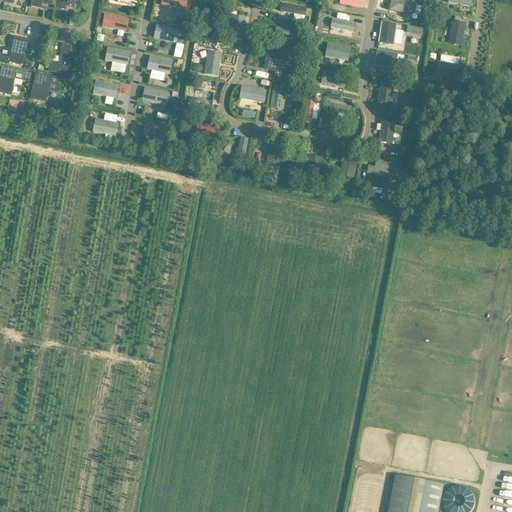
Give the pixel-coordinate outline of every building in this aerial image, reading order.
[(42,0),(31,0),(30,9),(41,10),(42,0)] [(76,0),(58,0),(57,10),(66,11),(67,0),(74,0),(76,0)] [(162,0),(161,7),(186,11),(188,0),(162,0)] [(364,0),(340,0),(339,4),(363,9),(364,0)] [(413,1),(408,0),(391,0),(389,11),(410,15),(413,1)] [(305,17),(306,8),(281,4),(280,12),(305,17)] [(216,33),(220,9),(212,8),(207,31),(216,33)] [(102,28),(127,33),(129,21),(105,16),(102,28)] [(246,18),(232,16),(228,38),(242,41),(246,18)] [(356,36),(358,23),(335,18),(332,31),(356,36)] [(466,24),(452,21),(448,44),(462,46),(466,24)] [(382,23),(379,43),(388,44),(389,45),(393,45),(394,44),(395,40),(394,39),(396,30),(396,25),(382,23)] [(180,31),(157,26),(154,40),(177,45),(180,31)] [(299,42),(301,33),(276,28),(274,36),(299,42)] [(0,55),(0,62),(7,63),(7,61),(23,65),(28,40),(14,37),(14,40),(12,40),(12,44),(12,46),(10,58),(0,55)] [(49,42),(41,40),(37,63),(44,65),(49,42)] [(350,48),(327,44),(325,57),(347,62),(350,48)] [(50,62),(48,72),(66,75),(72,47),(63,45),(59,63),(50,62)] [(131,53),(108,49),(105,63),(128,68),(131,53)] [(217,77),(222,54),(209,51),(204,74),(217,77)] [(378,51),(376,65),(395,69),(396,69),(398,55),(398,54),(378,51)] [(267,54),(265,68),(276,70),(274,79),(288,82),(292,58),(267,54)] [(174,63),(150,57),(147,71),(171,76),(174,63)] [(461,66),(438,62),(435,75),(458,79),(461,66)] [(2,68),(0,75),(0,92),(11,95),(11,93),(12,92),(13,88),(13,87),(16,71),(2,68)] [(24,72),(22,81),(29,82),(31,74),(24,72)] [(346,76),(323,72),(321,84),(344,89),(346,76)] [(31,98),(31,99),(46,101),(46,98),(47,98),(48,94),(47,94),(47,93),(47,91),(56,92),(57,92),(59,79),(58,79),(36,75),(31,98)] [(391,104),(394,83),(380,81),(377,102),(391,104)] [(119,87),(95,82),(93,96),(116,101),(119,87)] [(283,110),(287,87),(273,85),(269,108),(283,110)] [(266,91),(241,87),(239,100),(264,104),(266,91)] [(170,95),(145,89),(142,102),(167,108),(170,95)] [(212,102),(189,97),(186,111),(210,115),(212,102)] [(311,125),(315,100),(307,98),(302,124),(311,125)] [(350,116),(352,108),(331,103),(327,122),(335,124),(338,114),(350,116)] [(118,125),(96,120),(93,134),(116,139),(118,125)] [(392,144),(395,122),(382,120),(379,142),(392,144)] [(168,128),(145,123),(143,136),(165,141),(168,128)] [(215,127),(197,124),(195,136),(213,140),(215,127)] [(245,157),(248,139),(240,138),(238,156),(245,157)] [(283,144),(270,142),(267,165),(280,167),(283,144)] [(322,158),(309,155),(305,178),(318,180),(322,158)] [(395,173),(397,165),(376,160),(374,167),(368,166),(366,174),(387,178),(389,171),(395,173)] [(353,185),(356,166),(342,163),(338,182),(353,185)] [(437,511),(443,485),(395,475),(387,511),(437,511)] [(472,507),(473,504),(472,501),(471,498),(470,495),(468,493),(465,491),(462,490),(459,489),(456,489),(453,489),(450,490),(448,492),(445,494),(443,496),(442,499),(441,502),(441,505),(441,508),(442,511),(470,511),(472,510),(472,507)]
